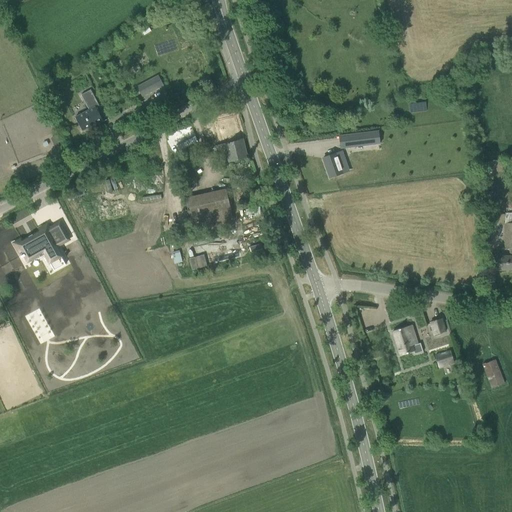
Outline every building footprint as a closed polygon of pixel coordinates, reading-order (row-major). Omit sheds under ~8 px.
[(157,76),(141,84),(147,94),(157,88),(163,86),(157,76)] [(75,117),(82,131),(94,124),(95,126),(103,122),(99,114),(102,112),(90,90),(81,95),(89,110),(75,117)] [(236,114),(213,119),(219,147),(225,145),(229,162),(237,160),(247,158),(236,114)] [(378,131),(339,136),(340,148),(380,143),(378,131)] [(322,158),(329,178),(343,173),(339,162),(345,160),(342,152),(336,154),(322,158)] [(230,189),(190,196),(193,214),(205,212),(207,227),(236,222),(230,189)] [(160,205),(99,216),(104,245),(151,237),(152,243),(166,240),(160,205)] [(511,208),(505,209),(505,213),(504,213),(505,223),(506,248),(510,248),(510,256),(496,257),(497,270),(511,269),(511,208)] [(16,240),(8,245),(16,259),(17,258),(18,260),(20,259),(23,265),(40,256),(45,266),(58,258),(53,249),(67,242),(56,223),(46,229),(43,225),(34,230),(36,233),(18,243),(16,240)] [(441,319),(430,322),(434,335),(445,331),(441,319)] [(417,343),(411,325),(392,331),(400,355),(413,351),(414,353),(421,351),(419,342),(417,343)] [(450,351),(435,355),(438,367),(453,362),(450,351)] [(495,360),(482,364),(491,389),(504,384),(495,360)]
